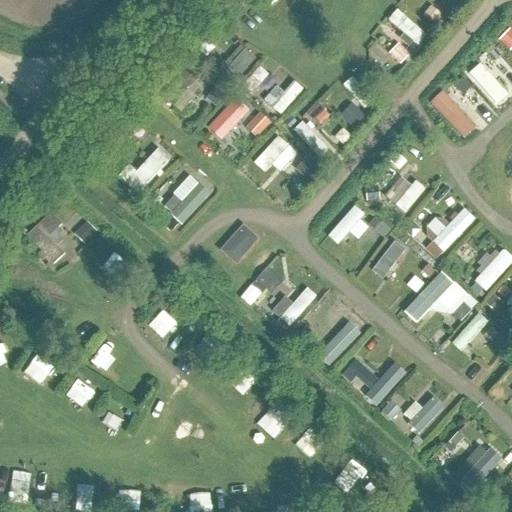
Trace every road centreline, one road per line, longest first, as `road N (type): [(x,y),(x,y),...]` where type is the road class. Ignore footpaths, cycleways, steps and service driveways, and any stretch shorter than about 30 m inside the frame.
road 1 (track): [(147,293),(222,220),(244,216),(283,226),(511,427)]
road 2 (track): [(147,293),(128,320),(241,433),(233,450),(0,452)]
road 3 (track): [(488,0),(293,232)]
road 4 (unclassified): [(132,0),(51,90),(0,64)]
road 5 (track): [(0,391),(119,451)]
